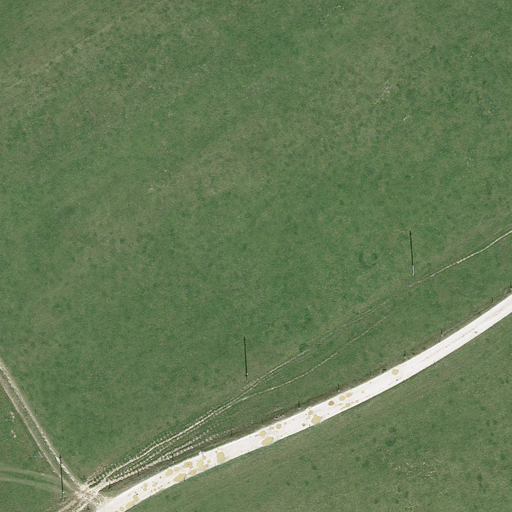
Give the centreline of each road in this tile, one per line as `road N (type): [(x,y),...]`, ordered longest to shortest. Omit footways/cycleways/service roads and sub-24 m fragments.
road 1 (track): [(109,511),(167,476),(391,377),(511,304)]
road 2 (track): [(0,355),(63,466),(114,507)]
